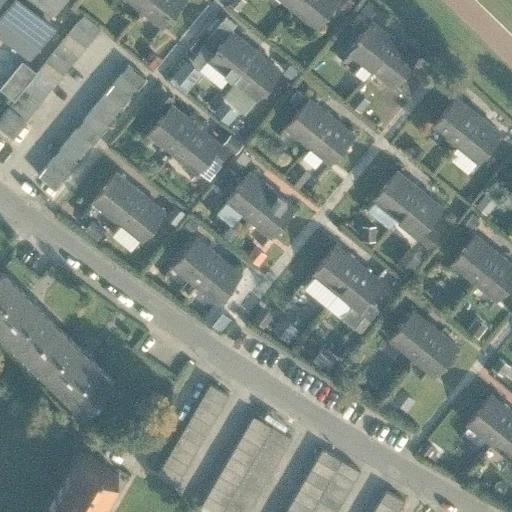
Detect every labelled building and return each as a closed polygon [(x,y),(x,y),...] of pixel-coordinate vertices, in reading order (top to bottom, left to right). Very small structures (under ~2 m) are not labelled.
[(0,0),(0,31),(26,3),(22,0),(0,0)] [(140,0),(138,2),(163,23),(181,0),(140,0)] [(291,0),(290,1),(315,21),(333,0),(291,0)] [(0,119),(13,130),(100,22),(82,8),(0,110),(0,119)] [(346,40),(371,61),(396,32),(371,11),(346,40)] [(208,53),(231,73),(257,42),(234,22),(208,53)] [(396,32),(371,61),(394,80),(419,51),(396,32)] [(257,42),(231,73),(257,94),(283,64),(257,42)] [(57,184),(145,73),(128,59),(40,169),(57,184)] [(284,121),(309,141),(335,109),(310,89),(284,121)] [(432,122),(454,141),(479,111),(456,92),(432,122)] [(147,127),(170,147),(197,116),(174,96),(147,127)] [(335,109),(309,141),(332,159),(358,127),(335,109)] [(479,111),(454,141),(477,160),(501,130),(479,111)] [(197,116),(170,147),(197,170),(223,139),(197,116)] [(369,192),(392,212),(418,182),(395,163),(369,192)] [(225,195),(248,213),(273,182),(250,164),(225,195)] [(92,195),(116,215),(142,185),(118,165),(92,195)] [(273,182),(248,213),(271,232),(296,201),(273,182)] [(418,182),(392,212),(415,232),(441,202),(418,182)] [(48,193),(39,185),(34,191),(43,199),(48,193)] [(142,185),(116,215),(141,236),(167,206),(142,185)] [(449,259),(472,278),(497,247),(475,228),(449,259)] [(172,262),(194,280),(220,248),(197,230),(172,262)] [(311,269),(331,287),(357,258),(336,240),(311,269)] [(511,259),(497,247),(472,278),(494,297),(511,275),(511,259)] [(220,248),(194,280),(217,298),(243,267),(220,248)] [(357,258),(331,287),(353,306),(379,277),(357,258)] [(0,322),(25,348),(59,316),(7,261),(0,267),(0,322)] [(386,334),(409,354),(435,323),(412,303),(386,334)] [(286,335),(295,324),(283,313),(273,325),(286,335)] [(115,374),(59,316),(25,348),(81,407),(115,374)] [(435,323),(409,354),(432,373),(458,342),(435,323)] [(174,479),(225,392),(208,382),(156,469),(174,479)] [(468,421),(489,439),(511,412),(511,408),(493,392),(468,421)] [(511,412),(489,439),(509,457),(511,453),(511,412)] [(241,511),(284,436),(249,416),(194,511),(241,511)] [(48,502),(67,511),(90,511),(119,466),(75,440),(42,499),(48,502)] [(329,511),(354,472),(318,451),(282,511),(329,511)] [(393,511),(402,497),(384,486),(369,511),(393,511)] [(42,511),(67,511),(48,502),(42,511)]
